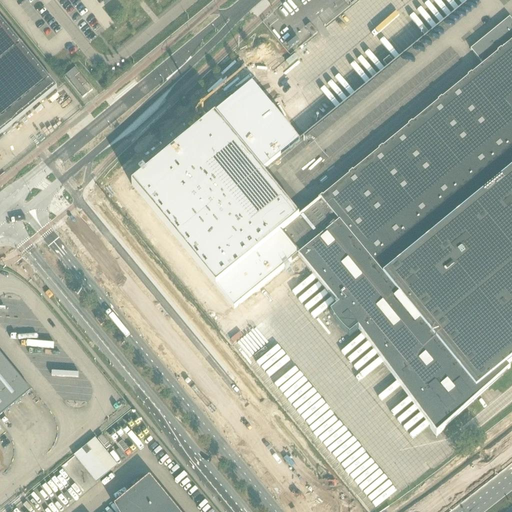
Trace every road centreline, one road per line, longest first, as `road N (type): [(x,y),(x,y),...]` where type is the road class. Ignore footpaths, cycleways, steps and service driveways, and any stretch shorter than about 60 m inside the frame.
road 1 (tertiary): [(275,511),(26,210)]
road 2 (tertiary): [(6,227),(237,511)]
road 3 (tertiary): [(253,0),(0,201)]
road 4 (tertiary): [(26,210),(157,97),(253,0)]
road 5 (unknown): [(0,330),(78,431)]
